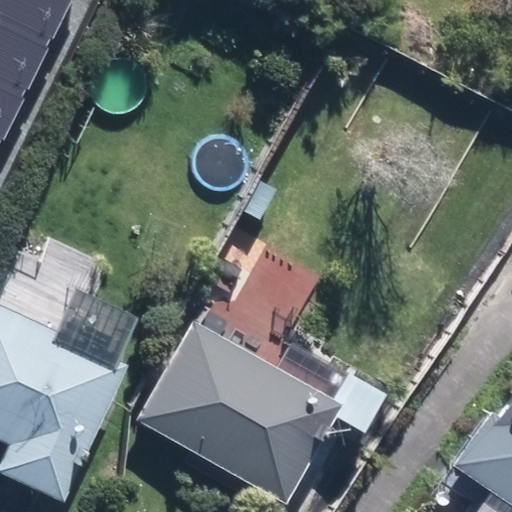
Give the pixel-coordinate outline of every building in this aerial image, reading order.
[(0,0),(0,13),(53,39),(72,0),(0,0)] [(0,81),(26,94),(53,39),(0,13),(0,81)] [(0,143),(1,144),(26,94),(0,81),(0,143)] [(0,453),(0,469),(65,498),(127,358),(0,301),(0,436),(6,439),(0,453)] [(290,487),(312,499),(324,477),(302,465),(339,397),(188,315),(133,416),(283,498),(290,487)] [(329,365),(376,394),(393,366),(346,337),(329,365)] [(487,406),(450,461),(511,503),(511,394),(499,414),(487,406)]
